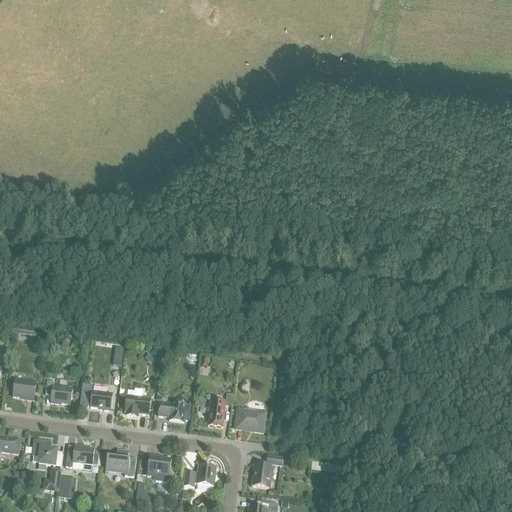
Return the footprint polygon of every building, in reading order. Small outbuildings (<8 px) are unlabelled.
[(37,343),(43,346),(46,341),(40,338),(37,343)] [(115,357),(113,366),(121,367),(122,358),(124,349),(116,348),(115,357)] [(154,349),(150,352),(151,354),(157,360),(160,357),(161,356),(162,350),(162,349),(155,348),(154,349)] [(167,361),(174,357),(170,351),(163,355),(167,361)] [(202,359),(201,366),(208,367),(209,360),(202,359)] [(15,381),(13,398),(27,400),(27,401),(34,402),(36,385),(30,384),(30,383),(15,381)] [(47,382),(45,396),(51,397),(50,405),(57,406),(57,405),(71,407),(73,390),(53,388),(54,383),(47,382)] [(82,385),(80,406),(90,408),(90,409),(104,411),(104,412),(111,413),(113,396),(92,393),(93,386),(82,385)] [(138,418),(138,415),(148,417),(150,400),(142,399),(143,392),(134,391),(133,398),(127,397),(125,413),(126,414),(126,417),(138,418)] [(225,407),(232,408),(234,396),(227,395),(226,403),(211,401),(210,410),(208,410),(207,418),(209,418),(208,427),(223,429),(224,419),(223,419),(224,413),(225,413),(225,407)] [(160,405),(158,418),(169,419),(169,422),(184,424),(184,421),(189,422),(190,415),(191,407),(186,406),(185,406),(182,402),(178,405),(171,404),(171,407),(160,405)] [(238,411),(235,431),(243,432),(243,430),(254,431),(254,433),(263,434),(266,414),(257,413),(257,412),(245,410),(244,410),(244,412),(238,411)] [(0,438),(0,455),(1,454),(19,456),(21,441),(0,438)] [(49,451),(50,445),(35,443),(33,457),(40,458),(39,466),(55,468),(57,452),(49,451)] [(67,455),(66,469),(72,470),(72,465),(84,466),(83,471),(91,472),(92,467),(93,467),(98,468),(99,456),(94,456),(95,451),(81,449),(81,448),(74,447),(73,456),(67,455)] [(107,459),(105,471),(125,474),(124,478),(134,479),(136,463),(136,460),(128,459),(129,454),(117,453),(116,460),(107,459)] [(150,457),(147,478),(154,479),(154,480),(155,483),(166,484),(169,482),(172,461),(162,460),(158,460),(158,458),(150,457)] [(253,478),(252,488),(270,490),(272,469),(272,467),(282,468),(283,460),(267,458),(266,468),(254,466),(254,467),(255,467),(254,479),(253,478)] [(315,459),(313,468),(337,473),(339,464),(315,459)] [(185,473),(183,488),(194,490),(194,486),(213,488),(216,469),(213,469),(213,467),(208,466),(208,467),(199,466),(198,473),(196,475),(185,473)] [(58,495),(60,478),(61,473),(51,472),(49,484),(44,483),(43,493),(58,495)] [(60,478),(58,495),(58,499),(73,501),(75,480),(60,478)] [(325,492),(323,501),(332,502),(333,493),(325,492)] [(137,497),(136,503),(154,506),(155,499),(137,497)] [(249,508),(248,511),(277,511),(278,506),(258,503),(257,509),(249,508)]
